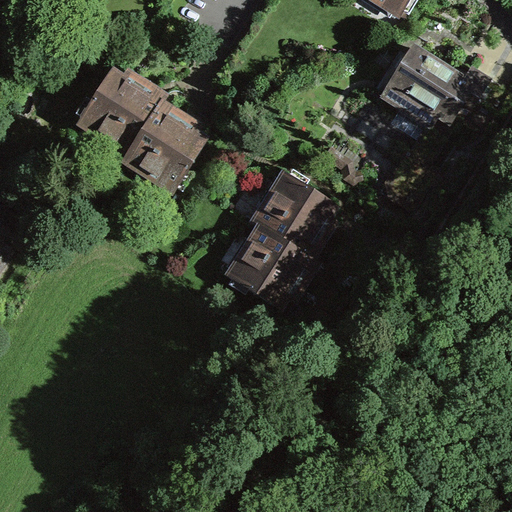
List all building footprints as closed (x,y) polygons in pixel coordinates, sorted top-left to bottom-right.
[(370,0),(399,18),(410,0),(370,0)] [(414,49),(382,99),(426,126),(410,150),(409,149),(388,182),(369,170),(355,173),(352,162),(324,144),(323,145),(325,156),(344,168),(346,178),(354,183),(364,181),(412,211),(438,170),(429,164),(456,122),(453,121),(456,116),(486,134),(510,95),(472,71),(467,79),(456,72),(453,70),(451,73),(414,49)] [(170,93),(128,67),(124,73),(113,66),(76,125),(125,156),(160,97),(165,100),(170,93)] [(165,100),(160,97),(125,156),(121,163),(172,194),(212,128),(165,100)] [(251,221),(257,225),(302,253),(308,243),(314,247),(330,222),(324,218),(334,202),(284,170),(251,221)] [(0,261),(2,262),(29,225),(0,203),(0,261)] [(308,256),(302,253),(257,225),(226,274),(277,306),(286,292),(292,296),(308,271),(302,267),(308,256)]
